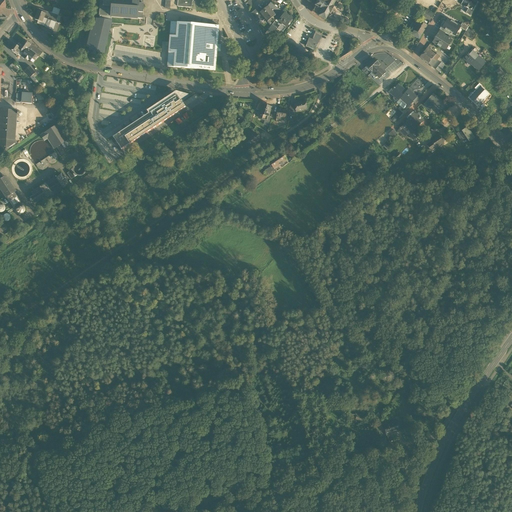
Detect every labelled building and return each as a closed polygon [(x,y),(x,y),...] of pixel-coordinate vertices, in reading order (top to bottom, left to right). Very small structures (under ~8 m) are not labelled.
[(137,19),(137,13),(140,13),(141,4),(141,0),(132,0),(133,0),(130,0),(103,0),(103,1),(100,1),(99,16),(100,16),(111,17),(137,19)] [(166,0),(165,9),(177,10),(177,7),(177,0),(166,0)] [(334,7),(333,6),(319,0),(317,0),(318,0),(315,5),(315,6),(312,12),(319,16),(325,19),(329,13),(331,13),(334,7)] [(478,2),(473,0),(462,0),(463,0),(461,5),(464,7),(468,9),(465,13),(470,16),(478,2)] [(270,3),(268,6),(275,15),(279,10),(270,3)] [(267,22),(275,15),(268,6),(260,12),(265,19),(267,22)] [(250,14),(253,18),(260,12),(257,8),(250,14)] [(39,9),(36,15),(44,18),(55,22),(56,22),(56,20),(57,19),(58,16),(52,13),(39,9)] [(422,16),(430,21),(433,15),(425,11),(422,16)] [(265,19),(260,12),(253,18),(252,18),(256,23),(262,18),(264,20),(265,19)] [(278,23),(281,25),(285,28),(292,19),(284,13),(281,17),(279,16),(276,19),(279,21),(278,23)] [(110,29),(111,17),(100,16),(100,19),(96,19),(95,26),(92,25),(87,47),(90,48),(90,50),(103,53),(109,30),(110,29)] [(42,22),(38,21),(38,23),(47,26),(47,28),(52,30),(53,29),(55,23),(55,22),(44,18),(42,22)] [(454,23),(448,19),(442,28),(448,32),(454,23)] [(412,35),(419,39),(421,35),(427,26),(419,22),(418,22),(416,21),(414,24),(416,26),(414,31),(412,35)] [(176,36),(170,36),(168,53),(174,54),(173,67),(215,70),(216,52),(217,44),(218,26),(177,22),(176,36)] [(460,27),(454,23),(448,32),(451,33),(455,36),(460,27)] [(267,31),(272,35),(277,29),(274,27),(272,25),(267,31)] [(464,35),(473,40),(477,34),(467,28),(466,31),(464,35)] [(314,32),(311,39),(318,43),(321,35),(314,32)] [(442,49),(445,51),(448,46),(449,46),(452,41),(450,40),(451,37),(449,36),(447,38),(444,36),(438,33),(438,32),(437,35),(436,34),(434,37),(436,38),(433,42),(435,43),(437,45),(440,47),(442,49)] [(315,50),(318,43),(311,39),(309,39),(306,46),(315,50)] [(21,44),(28,48),(30,45),(24,40),(21,44)] [(17,55),(20,50),(21,49),(19,47),(12,43),(8,49),(17,55)] [(21,44),(19,47),(21,49),(23,50),(25,52),(28,48),(21,44)] [(38,50),(30,45),(28,48),(35,54),(38,50)] [(35,54),(28,48),(25,52),(22,56),(29,62),(35,54)] [(422,59),(428,64),(435,55),(434,53),(427,48),(420,57),(422,59)] [(470,61),(479,70),(485,63),(476,54),(478,52),(475,49),(472,51),(472,50),(464,59),(468,63),(470,61)] [(435,52),(434,53),(435,55),(428,64),(431,66),(439,56),(435,52)] [(33,64),(39,56),(35,54),(29,62),(33,64)] [(366,66),(372,72),(378,66),(379,65),(373,59),(366,66)] [(470,61),(468,63),(470,65),(471,64),(478,71),(479,70),(470,61)] [(435,69),(440,73),(445,65),(441,62),(435,69)] [(10,69),(15,74),(19,70),(15,65),(10,69)] [(24,71),(30,77),(32,75),(35,73),(30,66),(24,71)] [(385,74),(378,66),(372,72),(377,77),(379,79),(385,74)] [(496,72),(504,80),(509,75),(500,67),(496,72)] [(74,81),(80,85),(85,77),(81,74),(76,80),(75,79),(74,81)] [(395,95),(400,99),(406,92),(403,89),(402,89),(398,85),(395,88),(394,88),(389,93),(393,97),(395,95)] [(487,95),(480,88),(477,91),(471,97),(478,104),(487,95)] [(400,99),(399,99),(404,104),(403,105),(406,107),(407,108),(413,102),(417,97),(416,97),(413,94),(413,95),(408,90),(406,92),(400,99)] [(146,111),(148,114),(149,113),(177,95),(180,100),(188,95),(177,92),(176,92),(175,92),(146,111)] [(32,95),(16,94),(16,103),(32,104),(32,95)] [(180,102),(181,102),(180,100),(177,95),(149,113),(150,115),(162,108),(163,109),(167,106),(170,102),(173,99),(176,96),(180,102)] [(413,102),(415,104),(421,97),(419,95),(416,97),(417,97),(413,102)] [(150,115),(149,113),(148,114),(113,137),(121,150),(185,107),(181,102),(180,102),(176,96),(173,99),(170,102),(167,106),(163,109),(162,108),(150,115)] [(429,97),(423,105),(428,109),(430,107),(432,108),(434,106),(436,108),(437,109),(438,107),(442,110),(447,105),(438,97),(435,100),(433,98),(432,100),(429,97)] [(403,109),(406,107),(403,105),(404,104),(399,99),(397,102),(396,103),(403,109)] [(295,106),(296,112),(306,110),(305,102),(295,103),(295,106)] [(264,121),(267,121),(268,117),(271,107),(262,104),(261,109),(259,114),(263,115),(262,120),(264,121)] [(49,111),(54,116),(59,111),(54,106),(49,111)] [(0,150),(4,150),(15,143),(17,111),(0,109),(0,150)] [(276,118),(281,119),(281,118),(285,118),(286,110),(278,109),(276,118)] [(408,135),(413,140),(420,134),(415,128),(423,121),(421,120),(420,119),(420,117),(419,117),(417,115),(415,115),(413,113),(412,113),(408,116),(408,117),(407,118),(408,119),(406,121),(407,122),(401,128),(400,128),(399,128),(400,129),(398,131),(400,133),(404,130),(406,133),(406,132),(408,135)] [(330,123),(332,125),(337,121),(333,117),(328,121),(330,123)] [(330,123),(328,121),(326,119),(319,128),(321,131),(330,123)] [(57,148),(61,145),(68,140),(58,125),(41,136),(44,141),(47,139),(54,149),(55,149),(57,148)] [(474,138),(467,127),(463,130),(461,131),(462,132),(466,138),(469,142),(474,138)] [(248,139),(253,145),(260,140),(256,133),(248,139)] [(431,141),(431,142),(432,143),(436,148),(443,143),(444,142),(444,141),(444,140),(443,139),(442,139),(441,140),(438,136),(431,141)] [(72,146),(68,140),(61,145),(65,151),(67,150),(67,151),(69,150),(68,149),(72,146)] [(30,151),(31,157),(37,168),(41,170),(45,169),(47,166),(48,163),(52,164),(56,162),(57,159),(57,156),(49,144),(46,142),(41,141),(37,141),(34,144),(31,147),(30,151)] [(435,150),(434,149),(432,150),(428,144),(427,145),(432,153),(435,150)] [(270,163),(275,169),(287,161),(281,153),(273,158),(273,157),(270,159),(270,160),(269,161),(270,163)] [(22,159),(18,160),(15,162),(12,164),(11,168),(12,173),(13,176),(17,179),(22,180),(26,179),(29,177),(31,174),(32,171),(32,168),(31,165),(29,162),(26,160),(22,159)] [(275,169),(276,172),(288,163),(287,161),(275,169)] [(265,173),(266,175),(275,169),(270,163),(269,164),(270,167),(264,171),(265,172),(265,173)] [(76,176),(77,175),(80,176),(82,175),(84,174),(85,171),(85,169),(84,166),(81,164),(78,164),(75,166),(73,168),(71,170),(71,171),(67,173),(71,179),(76,176)] [(89,174),(76,183),(80,189),(93,181),(89,174)] [(37,202),(39,205),(64,189),(63,187),(68,184),(61,175),(57,178),(56,176),(31,193),(33,196),(30,197),(34,204),(37,202)] [(0,188),(6,198),(8,197),(14,193),(15,192),(5,177),(0,180),(0,188)] [(20,202),(14,193),(8,197),(14,206),(20,202)] [(20,205),(18,205),(17,206),(16,208),(16,209),(16,211),(17,213),(18,214),(20,214),(22,214),(23,213),(24,212),(25,210),(25,209),(25,207),(23,206),(22,205),(20,205)] [(385,431),(386,435),(399,432),(396,422),(384,425),(384,428),(383,428),(384,431),(385,431)]
